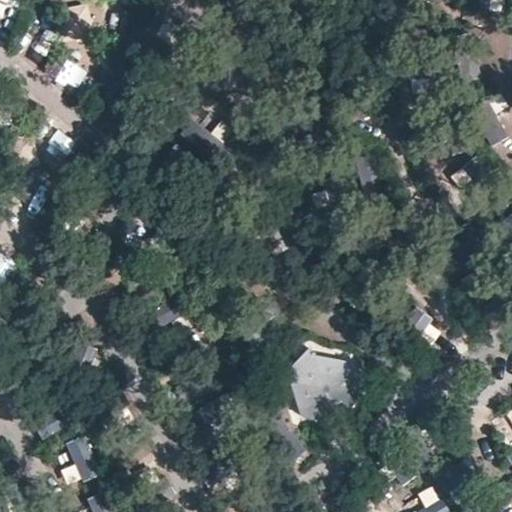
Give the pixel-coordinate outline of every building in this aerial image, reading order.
[(56,39),(84,56),(100,23),(73,6),(56,39)] [(118,6),(103,17),(111,28),(126,18),(118,6)] [(33,23),(19,41),(46,63),(61,44),(33,23)] [(0,150),(0,176),(17,186),(33,154),(6,139),(0,150)] [(0,286),(2,288),(10,270),(0,265),(0,286)] [(341,348),(308,368),(305,406),(337,428),(372,409),(375,373),(341,348)] [(84,437),(67,446),(75,463),(60,471),(69,489),(102,473),(84,437)] [(419,511),(447,511),(433,487),(417,496),(425,509),(419,511)] [(90,511),(123,511),(108,488),(85,503),(90,511)]
